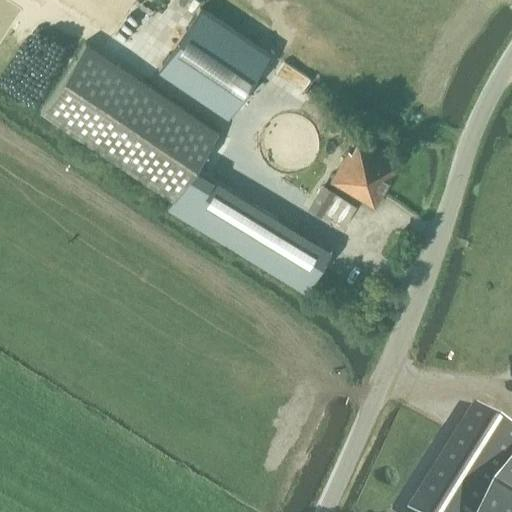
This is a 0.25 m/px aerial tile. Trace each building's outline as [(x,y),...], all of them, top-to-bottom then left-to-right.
[(202,8),(159,71),(229,118),(271,55),(202,8)] [(306,292),(331,251),(197,166),(219,132),(86,43),(42,110),(175,199),(198,223),(224,242),(306,292)] [(349,151),(332,180),(375,207),(401,163),(362,139),(353,154),(349,151)] [(322,218),(337,192),(323,184),(308,209),(322,218)] [(487,511),(511,472),(511,429),(477,407),(411,511),(487,511)] [(511,511),(511,476),(488,511),(511,511)]
